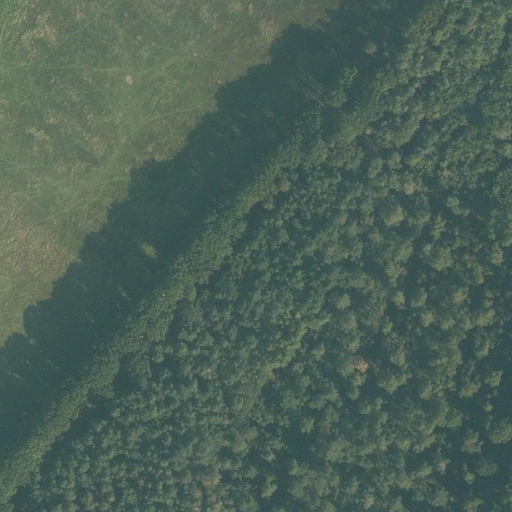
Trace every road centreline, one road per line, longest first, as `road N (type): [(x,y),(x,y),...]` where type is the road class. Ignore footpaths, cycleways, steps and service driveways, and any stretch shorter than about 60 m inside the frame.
road 1 (unknown): [(0,495),(290,166),(387,117),(491,0)]
road 2 (track): [(421,0),(0,479)]
